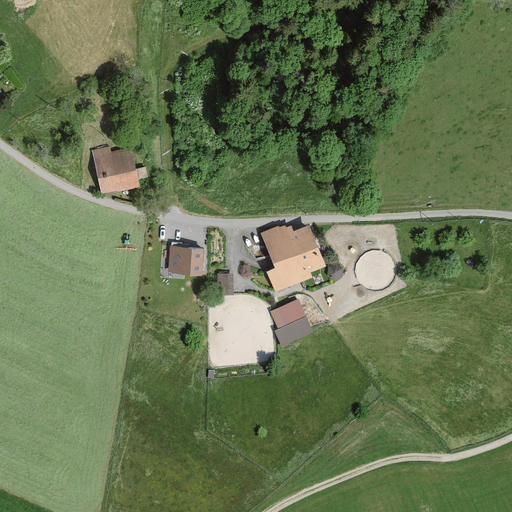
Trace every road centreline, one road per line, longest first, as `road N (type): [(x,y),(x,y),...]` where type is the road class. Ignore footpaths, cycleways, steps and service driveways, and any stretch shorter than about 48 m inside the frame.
road 1 (unclassified): [(511,215),(231,223),(173,216),(91,198),(0,142)]
road 2 (track): [(270,511),(405,457),(466,453),(511,435)]
road 3 (track): [(173,216),(167,69),(218,37)]
